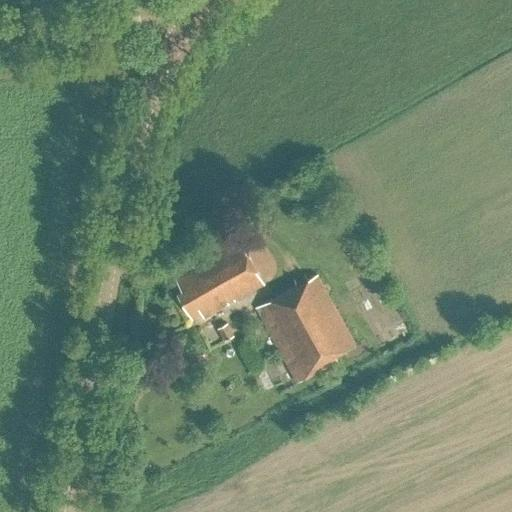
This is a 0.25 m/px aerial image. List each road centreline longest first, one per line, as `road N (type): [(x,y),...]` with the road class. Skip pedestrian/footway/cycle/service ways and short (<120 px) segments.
road 1 (tertiary): [(69,511),(127,172),(161,68),(185,25)]
road 2 (unclassified): [(0,33),(138,13),(185,25)]
